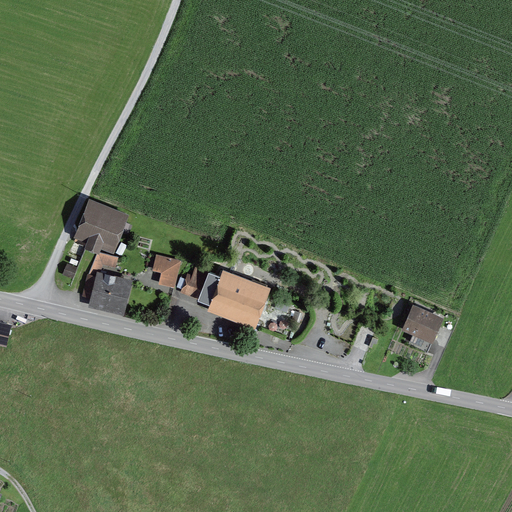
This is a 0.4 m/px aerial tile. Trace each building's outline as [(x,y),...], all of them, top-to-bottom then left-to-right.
[(102,239),(114,244),(119,230),(125,233),(129,224),(123,221),(126,214),(91,200),(79,230),(91,235),(87,245),(98,250),(102,239)] [(115,265),(117,256),(97,251),(88,274),(84,294),(93,296),(92,300),(120,307),(126,283),(96,276),(102,262),(115,265)] [(176,273),(179,261),(157,255),(154,267),(176,273)] [(68,264),(64,274),(72,277),(76,268),(68,264)] [(189,276),(183,292),(253,320),(266,286),(252,280),(250,287),(226,277),(228,271),(223,269),(220,275),(209,271),(209,273),(196,268),(192,277),(189,276)] [(440,318),(414,306),(405,328),(414,332),(409,344),(426,351),(440,318)] [(0,345),(6,347),(10,329),(0,327),(0,345)] [(369,348),(373,338),(368,336),(364,346),(369,348)] [(0,511),(15,511),(17,503),(2,500),(0,511)]
